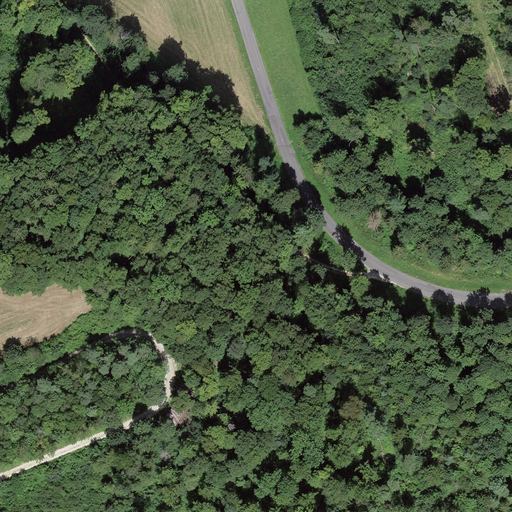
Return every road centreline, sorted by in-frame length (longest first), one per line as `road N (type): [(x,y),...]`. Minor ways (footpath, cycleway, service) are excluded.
road 1 (tertiary): [(511,299),(438,293),(384,270),(342,239),(297,177),(237,0)]
road 2 (track): [(384,270),(341,273),(290,248),(246,213),(129,98),(63,0)]
road 3 (track): [(0,478),(144,415),(163,395),(168,371),(158,345),(127,334),(0,387)]
road 4 (track): [(287,0),(338,140),(386,178),(511,251)]
road 5 (track): [(511,122),(477,0)]
